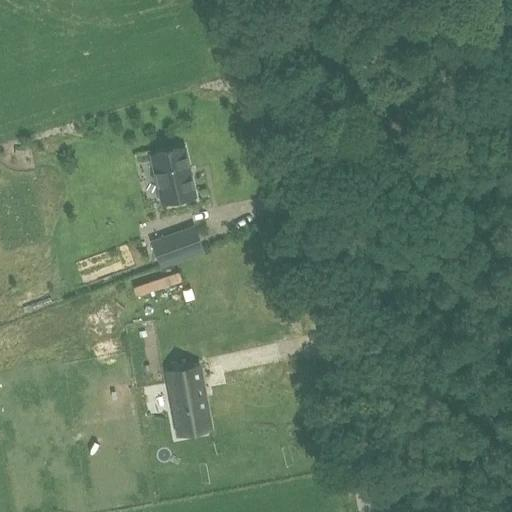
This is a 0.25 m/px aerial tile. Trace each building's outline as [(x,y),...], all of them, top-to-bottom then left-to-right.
[(183,148),(152,155),(162,203),(194,197),(183,148)] [(193,230),(153,244),(161,266),(202,251),(193,230)] [(275,327),(253,251),(242,255),(236,235),(204,244),(210,268),(233,261),(254,333),(275,327)] [(232,336),(249,331),(246,320),(229,325),(232,336)] [(199,365),(169,371),(180,429),(210,423),(199,365)]
